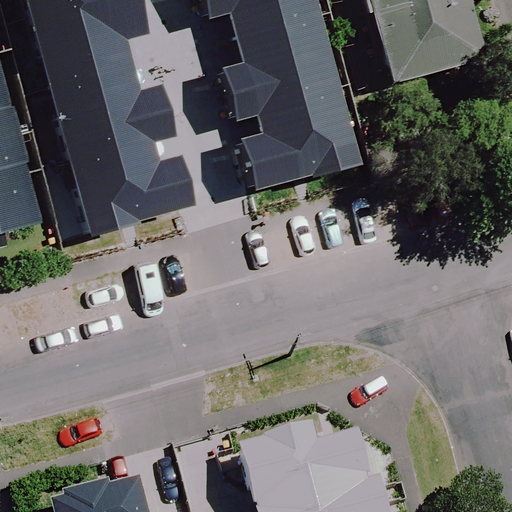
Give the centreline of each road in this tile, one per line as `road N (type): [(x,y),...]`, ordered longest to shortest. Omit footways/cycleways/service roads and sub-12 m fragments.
road 1 (residential): [(0,392),(437,273)]
road 2 (residential): [(437,273),(510,511)]
